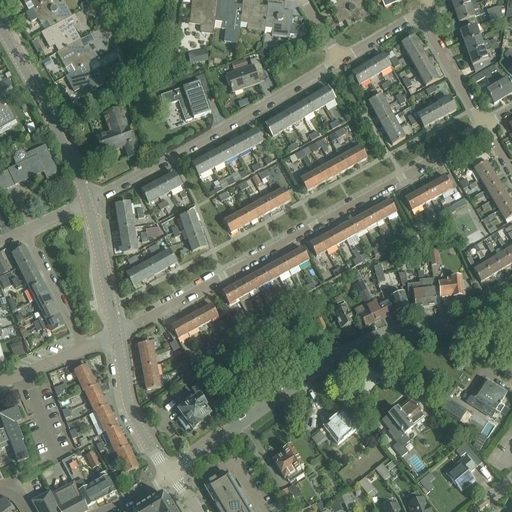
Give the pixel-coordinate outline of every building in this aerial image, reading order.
[(35,9),(49,0),(21,0),(24,5),(31,1),(35,9)] [(61,23),(71,17),(63,3),(56,6),(52,0),(49,0),(35,9),(32,10),(40,25),(47,22),(50,28),(61,23)] [(208,4),(208,0),(191,0),(189,18),(188,25),(200,27),(200,32),(201,34),(213,36),(214,28),(215,23),(214,23),(217,5),(208,4)] [(214,23),(215,23),(222,24),(221,31),(226,31),(224,44),(237,45),(238,33),(240,24),(239,24),(241,10),(233,9),(234,2),(220,0),(217,0),(217,5),(214,23)] [(345,0),(337,5),(335,6),(339,14),(334,17),(338,24),(345,20),(349,28),(369,16),(359,0),(345,0)] [(380,0),(384,9),(401,3),(400,0),(380,0)] [(474,0),(453,0),(450,1),(454,12),(456,12),(470,7),(476,5),(474,0)] [(239,24),(240,24),(247,25),(246,32),(263,34),(264,29),(266,11),(258,10),(259,3),(242,1),(241,10),(239,24)] [(266,11),(264,29),(272,30),(271,37),(289,39),(289,36),(297,37),(298,27),(290,26),(291,16),(283,15),(284,8),(267,6),(266,11)] [(474,18),(470,7),(454,12),(458,24),(474,18)] [(500,13),(498,8),(486,12),(488,17),(500,13)] [(502,18),(500,13),(488,17),(490,23),(502,18)] [(65,30),(61,23),(50,28),(40,34),(49,49),(55,45),(59,52),(77,43),(80,42),(71,27),(65,30)] [(479,38),(475,27),(459,32),(463,44),(479,38)] [(419,49),(413,38),(401,45),(407,56),(419,49)] [(479,38),(463,44),(467,55),(483,50),(489,47),(490,47),(497,45),(495,40),(491,42),(488,43),(488,41),(481,44),(479,38)] [(86,67),(95,62),(87,47),(81,51),(77,43),(59,52),(56,54),(65,69),(71,66),(75,72),(86,67)] [(425,59),(419,49),(407,56),(413,66),(425,59)] [(467,55),(471,67),(487,61),(483,50),(467,55)] [(188,55),(190,65),(208,61),(206,51),(188,55)] [(383,56),(372,62),(379,75),(390,68),(383,56)] [(431,70),(425,59),(413,66),(419,77),(431,70)] [(227,77),(233,94),(259,85),(255,74),(261,71),(257,60),(250,62),(252,68),(227,77)] [(236,72),(248,67),(245,61),(234,65),(236,72)] [(369,81),(379,75),(372,62),(362,69),(369,81)] [(75,72),(65,78),(73,93),(80,89),(84,96),(104,85),(96,71),(90,75),(86,67),(75,72)] [(493,67),(487,70),(490,76),(496,72),(493,67)] [(369,81),(362,69),(351,75),(358,87),(369,81)] [(419,77),(425,88),(438,80),(431,70),(419,77)] [(478,76),(472,79),(475,84),(481,81),(485,79),(491,87),(484,91),(480,93),(486,104),(490,101),(493,105),(503,99),(492,79),(490,76),(487,70),(486,71),(478,76)] [(208,88),(204,77),(195,80),(197,85),(161,97),(165,107),(186,100),(189,109),(181,111),(185,123),(211,114),(202,90),(208,88)] [(492,78),(492,79),(503,99),(511,94),(511,89),(506,79),(496,84),(492,78)] [(9,80),(0,85),(0,87),(3,92),(12,86),(9,80)] [(407,91),(413,88),(409,82),(404,85),(407,91)] [(334,101),(327,89),(316,96),(323,108),(334,101)] [(323,108),(316,96),(306,102),(313,114),(323,108)] [(0,128),(15,120),(2,97),(0,98),(0,128)] [(387,108),(381,97),(368,104),(374,115),(387,108)] [(456,111),(449,99),(438,105),(445,117),(456,111)] [(313,114),(306,102),(296,108),(303,120),(313,114)] [(445,117),(438,105),(428,111),(434,123),(445,117)] [(303,120),(296,108),(285,114),(293,126),(303,120)] [(392,118),(387,108),(374,115),(380,125),(392,118)] [(130,137),(121,111),(104,116),(107,126),(112,124),(115,134),(99,139),(101,146),(100,147),(101,149),(102,149),(104,155),(125,148),(128,159),(139,156),(132,136),(130,137)] [(434,123),(428,111),(417,117),(417,118),(420,122),(423,129),(434,123)] [(293,126),(285,114),(275,120),(282,132),(293,126)] [(412,116),(407,119),(408,120),(409,123),(414,120),(417,118),(417,117),(415,114),(412,116)] [(398,129),(392,118),(380,125),(386,136),(398,129)] [(414,120),(409,123),(412,127),(417,124),(420,122),(417,118),(414,120)] [(282,132),(275,120),(264,127),(271,139),(282,132)] [(404,140),(398,129),(386,136),(392,146),(404,140)] [(262,144),(255,131),(243,138),(250,150),(262,144)] [(341,138),(338,132),(328,138),(332,144),(341,138)] [(250,150),(243,138),(231,144),(238,157),(250,150)] [(314,145),(308,148),(312,154),(317,151),(321,149),(318,143),(314,145)] [(238,157),(231,144),(218,152),(224,164),(238,157)] [(46,147),(26,156),(25,155),(24,154),(23,154),(22,154),(21,154),(20,154),(19,155),(18,155),(18,156),(17,157),(17,158),(15,159),(18,166),(1,174),(8,189),(17,185),(17,184),(42,172),(51,191),(63,185),(46,147)] [(298,154),(302,160),(307,169),(312,167),(306,158),(312,155),(308,148),(298,154)] [(367,160),(360,148),(350,154),(357,166),(367,160)] [(350,154),(348,150),(344,152),(346,156),(340,159),(347,171),(357,166),(350,154)] [(224,164),(218,152),(206,158),(212,170),(224,164)] [(302,160),(298,154),(289,159),(292,165),(302,160)] [(212,170),(206,158),(191,166),(198,178),(212,170)] [(268,166),(274,163),(271,158),(265,161),(268,166)] [(347,171),(340,159),(330,165),(337,177),(347,171)] [(492,174),(486,163),(474,170),(480,181),(492,174)] [(254,174),(261,170),(258,165),(252,169),(254,174)] [(337,177),(330,165),(320,170),(327,182),(337,177)] [(327,182),(320,170),(310,175),(317,188),(327,182)] [(239,176),(242,181),(248,177),(245,172),(239,176)] [(498,184),(492,174),(480,181),(487,191),(498,184)] [(180,188),(174,175),(163,181),(170,193),(180,188)] [(317,188),(310,175),(300,181),(306,193),(317,188)] [(253,179),(258,188),(262,186),(257,177),(253,179)] [(452,191),(445,178),(435,184),(441,196),(452,191)] [(229,188),(235,184),(233,179),(226,183),(229,188)] [(170,193),(163,181),(152,186),(159,199),(170,193)] [(470,188),(466,181),(460,184),(464,191),(470,188)] [(441,196),(435,184),(424,189),(431,202),(441,196)] [(504,194),(498,184),(487,191),(493,201),(504,194)] [(159,199),(152,186),(141,192),(148,205),(159,199)] [(217,194),(223,191),(221,186),(214,189),(217,194)] [(431,202),(424,189),(414,195),(421,207),(431,202)] [(290,202),(283,190),(273,195),(280,208),(290,202)] [(510,205),(504,194),(493,201),(499,212),(510,205)] [(280,208),(273,195),(263,201),(270,213),(280,208)] [(421,207),(414,195),(404,200),(411,213),(421,207)] [(270,213),(263,201),(253,206),(260,219),(270,213)] [(462,209),(468,206),(465,201),(460,204),(462,209)] [(396,214),(389,202),(379,207),(386,220),(396,214)] [(131,217),(129,205),(115,207),(117,219),(131,217)] [(452,215),(449,209),(448,209),(446,205),(443,207),(448,217),(452,215)] [(511,218),(511,207),(510,205),(499,212),(505,222),(511,218)] [(260,219),(253,206),(244,212),(251,224),(260,219)] [(386,220),(379,207),(369,213),(376,225),(386,220)] [(251,224),(244,212),(234,217),(241,230),(251,224)] [(376,225),(369,213),(359,218),(366,231),(376,225)] [(197,226),(193,214),(180,219),(184,231),(197,226)] [(432,226),(441,220),(438,215),(429,220),(432,226)] [(133,229),(131,217),(117,219),(119,231),(133,229)] [(241,230),(234,217),(224,223),(231,235),(241,230)] [(366,231),(359,218),(349,224),(356,236),(366,231)] [(356,236),(349,224),(339,229),(346,242),(356,236)] [(201,237),(197,226),(184,231),(188,242),(201,237)] [(135,241),(133,229),(119,231),(121,243),(135,241)] [(158,229),(146,231),(146,234),(147,239),(162,237),(158,229)] [(346,242),(339,229),(329,235),(336,247),(346,242)] [(336,247),(329,235),(319,240),(326,252),(336,247)] [(206,249),(201,237),(188,242),(192,254),(206,249)] [(326,252),(319,240),(309,246),(316,258),(326,252)] [(137,253),(135,241),(121,243),(123,256),(137,253)] [(32,263),(25,249),(12,256),(19,269),(32,263)] [(309,262),(302,250),(292,255),(298,268),(309,262)] [(356,250),(352,252),(356,260),(359,266),(363,263),(356,250)] [(439,266),(438,251),(430,251),(431,266),(439,266)] [(176,265),(169,252),(158,258),(165,271),(176,265)] [(0,253),(0,276),(1,277),(10,272),(0,253)] [(511,265),(504,253),(494,259),(501,271),(511,265)] [(298,268),(292,255),(282,261),(288,273),(298,268)] [(165,271),(158,258),(147,264),(154,277),(165,271)] [(400,259),(394,261),(397,271),(403,270),(400,259)] [(501,271),(494,259),(484,265),(491,277),(501,271)] [(288,273),(282,261),(272,266),(278,279),(288,273)] [(37,274),(32,263),(19,269),(24,280),(37,274)] [(154,277),(147,264),(137,270),(144,282),(154,277)] [(491,277),(484,265),(473,272),(480,283),(491,277)] [(278,279),(272,266),(262,272),(268,284),(278,279)] [(144,282),(137,270),(126,276),(133,288),(144,282)] [(268,284),(262,272),(252,277),(258,290),(268,284)] [(42,285),(37,274),(24,280),(30,291),(42,285)] [(358,274),(351,277),(356,286),(356,287),(365,306),(374,324),(383,320),(377,307),(378,306),(375,301),(372,302),(362,283),(358,274)] [(258,290),(252,277),(242,283),(249,295),(258,290)] [(438,285),(440,299),(452,297),(453,299),(462,298),(460,279),(447,281),(447,283),(438,285)] [(433,281),(419,282),(419,285),(419,286),(421,286),(424,308),(436,307),(434,291),(433,281)] [(249,295),(242,283),(232,288),(239,301),(249,295)] [(48,295),(42,285),(30,291),(35,302),(48,295)] [(419,285),(407,286),(409,300),(414,299),(415,310),(424,308),(421,286),(419,286),(419,285)] [(239,301),(232,288),(221,294),(228,306),(239,301)] [(404,294),(390,299),(396,313),(409,310),(404,294)] [(53,306),(48,295),(35,302),(41,312),(53,306)] [(340,297),(334,300),(336,306),(343,302),(340,297)] [(13,300),(8,301),(12,313),(17,311),(13,300)] [(378,306),(377,307),(383,320),(384,320),(394,315),(389,302),(378,306)] [(43,318),(39,320),(39,321),(33,324),(35,328),(59,317),(53,306),(41,312),(43,318)] [(218,318),(212,306),(201,312),(208,324),(218,318)] [(345,306),(332,313),(334,316),(341,330),(353,324),(346,310),(347,310),(345,306)] [(365,306),(354,311),(357,317),(360,316),(366,328),(374,324),(365,306)] [(208,324),(201,312),(191,317),(198,330),(208,324)] [(16,317),(18,322),(24,320),(21,314),(16,317)] [(64,327),(59,317),(35,328),(38,332),(42,330),(43,332),(49,329),(51,334),(64,327)] [(198,330),(191,317),(181,322),(188,335),(198,330)] [(321,320),(316,322),(321,332),(326,329),(321,320)] [(188,335),(181,322),(171,328),(178,341),(188,335)] [(179,349),(175,341),(168,345),(169,346),(169,345),(170,348),(173,353),(179,349)] [(25,355),(20,342),(10,346),(13,354),(15,359),(25,355)] [(154,355),(152,344),(138,347),(140,358),(154,355)] [(156,367),(154,355),(140,358),(142,369),(156,367)] [(181,366),(185,374),(191,370),(187,363),(181,366)] [(91,378),(86,367),(74,373),(79,383),(91,378)] [(158,378),(156,367),(142,369),(144,380),(158,378)] [(96,388),(91,378),(79,383),(83,393),(84,393),(96,388)] [(160,389),(158,378),(144,380),(146,392),(160,389)] [(504,409),(500,406),(506,396),(486,382),(475,400),(495,413),(500,415),(504,409)] [(210,416),(204,408),(205,407),(199,398),(205,394),(198,385),(193,390),(199,398),(191,403),(188,399),(186,400),(189,405),(179,412),(183,417),(178,421),(186,432),(191,428),(193,431),(201,425),(200,423),(210,416)] [(97,387),(96,388),(84,393),(89,404),(102,398),(97,387)] [(106,408),(102,398),(89,404),(94,414),(95,413),(106,408)] [(449,400),(441,411),(459,423),(467,412),(449,400)] [(424,420),(412,404),(399,414),(397,411),(395,412),(392,412),(390,413),(390,416),(390,417),(382,423),(390,433),(388,435),(395,444),(397,442),(399,444),(393,449),(401,459),(407,454),(402,448),(409,443),(403,437),(424,420)] [(112,418),(107,408),(106,408),(95,413),(100,424),(112,418)] [(28,459),(21,442),(24,441),(16,423),(22,421),(18,410),(0,416),(0,480),(1,480),(0,477),(0,451),(11,447),(17,464),(28,459)] [(356,432),(342,414),(323,429),(319,432),(319,431),(310,438),(318,448),(327,441),(324,437),(328,435),(338,447),(356,432)] [(117,428),(112,418),(100,424),(104,434),(105,434),(117,428)] [(123,438),(118,428),(117,428),(105,434),(110,444),(123,438)] [(127,449),(123,438),(110,444),(115,454),(116,454),(127,449)] [(477,440),(473,447),(480,451),(484,444),(477,440)] [(133,458),(129,448),(127,449),(116,454),(121,464),(133,458)] [(304,476),(300,471),(303,469),(290,448),(282,453),(284,455),(273,462),(284,481),(287,479),(290,485),(304,476)] [(99,466),(92,453),(86,457),(92,469),(99,466)] [(92,484),(89,486),(86,481),(88,480),(74,456),(62,463),(74,484),(88,511),(89,511),(87,508),(103,499),(95,485),(94,486),(93,486),(92,484)] [(138,469),(133,458),(121,464),(125,475),(138,469)] [(446,475),(447,477),(449,475),(454,480),(451,482),(460,493),(475,482),(469,475),(475,470),(466,459),(446,475)] [(390,477),(381,466),(375,471),(384,482),(390,477)] [(115,493),(105,474),(92,481),(94,486),(95,485),(103,499),(115,493)] [(229,475),(212,485),(205,489),(218,511),(250,511),(249,508),(246,510),(241,503),(244,501),(229,475)] [(373,491),(364,480),(358,485),(367,495),(373,491)] [(87,511),(88,511),(74,484),(51,496),(50,493),(49,494),(58,511),(87,511)] [(294,502),(287,490),(279,495),(286,507),(294,502)] [(58,511),(49,494),(32,502),(36,511),(58,511)] [(348,495),(341,498),(347,511),(354,508),(354,507),(357,505),(354,498),(350,500),(348,495)] [(168,500),(157,497),(157,498),(156,499),(133,511),(174,511),(168,501),(168,500)] [(5,498),(0,501),(0,511),(5,511),(12,507),(5,498)] [(429,511),(428,507),(426,508),(422,500),(408,506),(410,511),(429,511)] [(321,503),(317,506),(319,511),(322,511),(325,510),(321,503)] [(338,503),(331,506),(333,511),(340,508),(338,503)]
